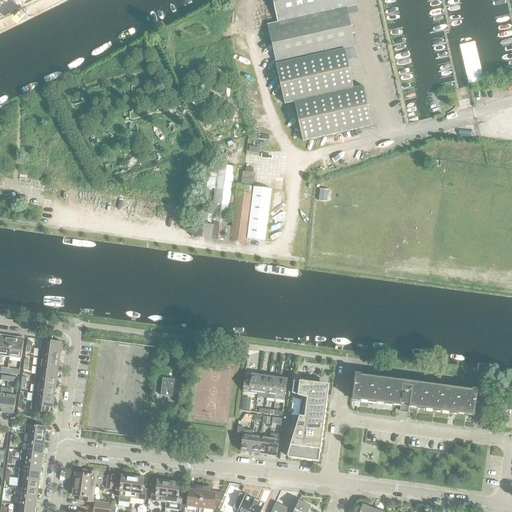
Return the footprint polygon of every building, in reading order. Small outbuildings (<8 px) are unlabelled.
[(276,64),(277,64),(286,103),(296,100),(304,140),(373,124),(364,85),(354,88),(345,48),(355,46),(348,14),(358,12),(355,0),(272,0),(277,22),(267,24),(276,64)] [(232,192),(235,167),(218,164),(200,172),(191,237),(199,237),(223,240),(224,226),(226,226),(225,241),(246,243),(246,238),(264,240),(271,189),(253,187),(252,194),(232,192)] [(320,189),(319,201),(326,202),(328,190),(320,189)] [(2,357),(8,357),(11,337),(5,336),(4,338),(0,336),(0,360),(1,361),(2,357)] [(16,338),(11,337),(8,357),(20,359),(23,340),(16,339),(16,338)] [(42,339),(40,348),(60,351),(61,341),(42,339)] [(60,351),(40,348),(39,348),(37,357),(59,360),(60,351)] [(37,357),(36,366),(58,369),(59,360),(37,357)] [(57,378),(58,369),(36,366),(35,375),(57,378)] [(249,392),(258,393),(260,375),(251,374),(250,380),(244,379),(242,391),(249,392)] [(400,411),(408,412),(409,407),(474,416),(477,390),(355,374),(352,400),(401,406),(400,411)] [(35,375),(34,384),(55,387),(57,378),(35,375)] [(257,397),(266,398),(269,376),(260,375),(258,393),(257,397)] [(266,398),(275,399),(278,378),(269,376),(266,398)] [(172,397),(175,379),(162,378),(160,395),(172,397)] [(287,379),(278,378),(275,399),(284,401),(287,379)] [(299,416),(287,454),(287,455),(287,456),(288,457),(289,457),(290,458),(319,461),(325,413),(324,413),(327,388),(327,387),(327,386),(326,386),(326,385),(325,385),(293,381),(292,393),(293,393),(297,394),(297,395),(306,398),(304,416),(299,416)] [(54,396),(55,387),(34,384),(33,393),(37,393),(54,396)] [(14,414),(16,396),(11,396),(12,389),(7,388),(6,395),(4,413),(14,414)] [(37,393),(35,402),(53,405),(54,396),(37,393)] [(53,405),(35,402),(31,402),(30,411),(52,413),(53,405)] [(248,411),(248,404),(241,403),(240,410),(248,411)] [(26,424),(24,433),(28,433),(45,436),(47,427),(26,424)] [(240,451),(249,452),(252,434),(252,430),(243,429),(240,451)] [(27,442),(44,445),(45,436),(28,433),(27,442)] [(277,456),(279,434),(270,433),(270,437),(267,455),(277,456)] [(258,453),(261,436),(252,434),(249,452),(258,453)] [(258,453),(267,455),(270,437),(261,436),(258,453)] [(27,442),(26,451),(43,454),(44,445),(27,442)] [(26,451),(25,460),(42,463),(43,454),(26,451)] [(41,471),(42,463),(25,460),(24,469),(41,471)] [(19,468),(18,477),(40,480),(41,471),(24,469),(19,468)] [(76,473),(74,484),(95,487),(97,472),(87,471),(87,474),(76,473)] [(115,496),(130,498),(133,477),(132,476),(133,474),(126,474),(126,476),(122,475),(121,486),(117,486),(115,496)] [(38,489),(40,480),(18,477),(17,486),(21,487),(38,489)] [(133,477),(130,498),(145,500),(146,490),(143,489),(144,478),(133,477)] [(151,501),(166,503),(169,482),(158,480),(156,491),(152,490),(151,501)] [(169,482),(166,503),(181,504),(182,494),(178,494),(180,483),(169,482)] [(93,502),(95,487),(74,484),(74,485),(71,485),(71,491),(73,491),(73,495),(83,496),(83,500),(93,502)] [(195,511),(199,511),(203,486),(194,485),(193,490),(189,489),(187,506),(196,508),(195,511)] [(217,510),(218,508),(224,494),(212,492),(213,488),(203,486),(199,511),(203,511),(204,509),(217,510)] [(21,487),(20,496),(37,498),(38,489),(21,487)] [(263,507),(264,504),(260,502),(240,492),(236,501),(241,503),(238,510),(241,511),(261,511),(263,507)] [(20,496),(19,505),(36,507),(37,498),(20,496)] [(307,511),(311,505),(298,500),(292,511),(307,511)] [(95,502),(94,508),(110,510),(111,504),(95,502)] [(275,502),(270,511),(286,511),(288,508),(275,502)]
